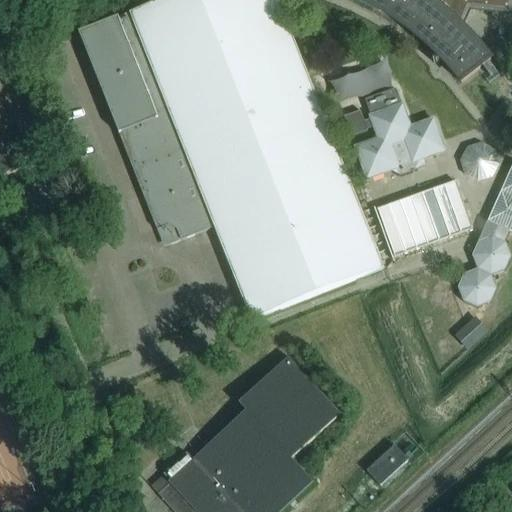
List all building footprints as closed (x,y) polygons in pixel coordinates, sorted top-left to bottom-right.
[(11,0),(0,0),(0,2),(5,15),(16,10),(11,0)] [(166,0),(97,27),(79,35),(157,232),(163,229),(165,234),(173,238),(178,236),(181,242),(214,229),(251,322),(280,311),(355,281),(384,270),(277,0),(166,0)] [(353,0),(371,8),(397,23),(421,42),(441,61),(461,83),(489,60),(468,34),(455,22),(460,12),(465,1),(465,0),(353,0)] [(377,139),(354,147),(366,182),(391,173),(404,179),(414,175),(420,163),(446,153),(434,119),(411,127),(403,104),(401,105),(396,90),(365,101),(370,116),(369,117),(377,139)] [(0,108),(0,178),(24,169),(0,108)] [(476,182),(491,178),(498,164),(493,150),(480,142),(465,147),(458,160),(463,175),(476,182)] [(511,168),(487,223),(511,234),(511,168)] [(403,202),(378,211),(394,258),(472,231),(455,184),(403,202)] [(464,302),(477,308),(490,303),(496,290),(491,276),(505,271),(511,258),(505,244),(492,238),(479,243),(473,257),(478,270),(464,275),(458,289),(464,302)] [(237,426),(156,501),(166,511),(271,511),(297,489),(277,468),(331,417),(279,363),(225,414),(237,426)] [(380,487),(407,462),(393,447),(366,472),(380,487)]
